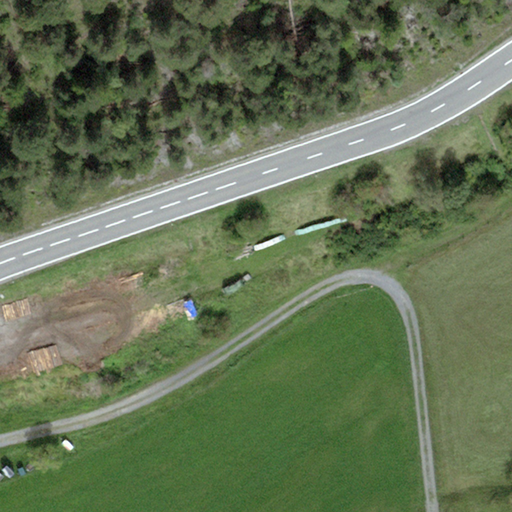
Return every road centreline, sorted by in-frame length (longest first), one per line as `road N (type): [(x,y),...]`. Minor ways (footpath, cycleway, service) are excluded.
road 1 (secondary): [(0,264),(408,122),(511,59)]
road 2 (track): [(0,453),(97,427),(191,389),(339,295),(364,291)]
road 3 (track): [(364,291),(388,298),(406,316),(418,350),(436,511)]
